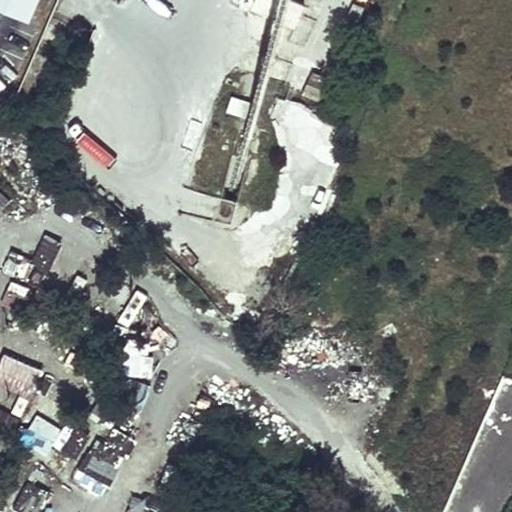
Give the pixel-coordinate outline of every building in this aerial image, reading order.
[(35,0),(0,0),(0,6),(28,19),(35,0)] [(240,0),(239,5),(270,19),(278,0),(240,0)] [(275,24),(294,30),(302,6),(283,0),(275,24)] [(0,361),(0,387),(28,399),(40,371),(3,355),(0,361)] [(30,417),(47,424),(56,404),(39,396),(30,417)] [(74,458),(92,437),(76,423),(58,445),(74,458)] [(111,429),(85,481),(111,493),(136,441),(111,429)] [(53,479),(67,464),(43,442),(29,457),(53,479)]
